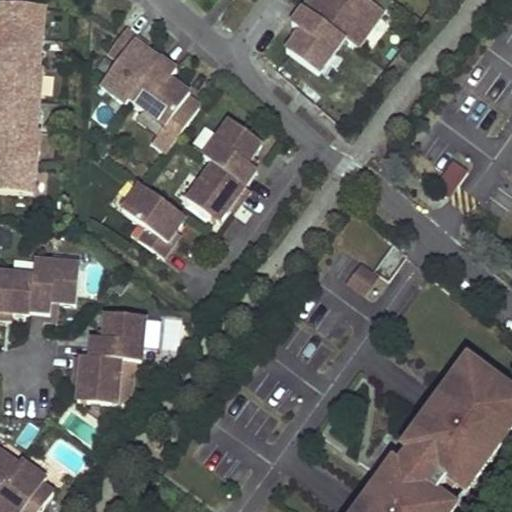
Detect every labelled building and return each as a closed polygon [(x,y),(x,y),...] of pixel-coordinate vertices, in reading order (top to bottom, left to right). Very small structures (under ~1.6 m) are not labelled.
[(314,16),(326,0),(320,0),(311,13),(314,16)] [(351,43),(364,52),(390,15),(368,0),(326,0),(314,16),(351,43)] [(0,21),(0,37),(47,42),(50,11),(8,7),(8,10),(7,22),(0,21)] [(8,10),(0,10),(0,16),(0,21),(7,22),(8,10)] [(294,57),(325,80),(351,43),(314,16),(311,13),(299,31),(303,34),(308,37),(302,46),(294,57)] [(107,91),(133,109),(140,100),(166,64),(152,54),(141,46),(144,42),(132,33),(115,57),(126,65),(107,91)] [(302,46),(308,37),(303,34),(297,43),(302,46)] [(0,37),(0,54),(4,55),(3,66),(2,70),(5,70),(44,74),(47,42),(0,37)] [(144,42),(141,46),(152,54),(156,50),(144,42)] [(198,86),(167,63),(166,64),(140,100),(181,129),(193,112),(183,106),(190,96),(198,86)] [(0,83),(0,100),(45,105),(47,74),(44,74),(5,70),(5,74),(4,84),(0,83)] [(190,96),(183,106),(188,109),(195,100),(190,96)] [(41,136),(45,105),(0,100),(0,117),(1,117),(0,127),(0,131),(3,132),(41,136)] [(269,147),(237,124),(210,160),(219,167),(251,190),(263,174),(258,171),(254,167),(261,158),(269,147)] [(0,162),(41,166),(45,137),(41,136),(3,132),(2,136),(1,146),(0,145),(0,162)] [(261,158),(254,167),(258,171),(265,162),(261,158)] [(455,195),(470,169),(453,159),(438,185),(455,195)] [(41,166),(0,162),(0,194),(39,198),(41,166)] [(251,190),(219,167),(192,204),(223,227),(233,214),(251,190)] [(162,220),(171,207),(149,190),(126,174),(107,199),(133,218),(125,229),(149,246),(158,234),(154,231),(162,220)] [(256,195),(251,190),(233,214),(239,218),(256,195)] [(162,220),(154,231),(158,234),(166,223),(162,220)] [(79,309),(83,270),(37,266),(36,280),(32,316),(53,318),(54,312),(54,306),(66,308),(79,309)] [(379,282),(363,270),(352,286),(368,298),(379,282)] [(36,280),(0,276),(0,315),(16,317),(32,319),(32,316),(36,280)] [(16,317),(0,315),(0,323),(16,325),(16,317)] [(85,344),(79,413),(123,417),(127,371),(147,372),(148,353),(161,354),(160,375),(175,376),(180,317),(162,315),(162,324),(105,319),(102,345),(85,344)] [(385,467),(351,511),(446,511),(443,510),(460,487),(465,491),(511,425),(511,403),(496,391),(459,364),(401,444),(414,454),(398,476),(385,467)] [(458,511),(511,438),(511,393),(500,385),(496,391),(511,403),(511,425),(465,491),(460,487),(443,510),(446,511),(458,511)] [(0,497),(20,469),(0,454),(0,497)] [(49,483),(24,464),(20,469),(0,497),(0,511),(35,511),(31,509),(49,483)]
